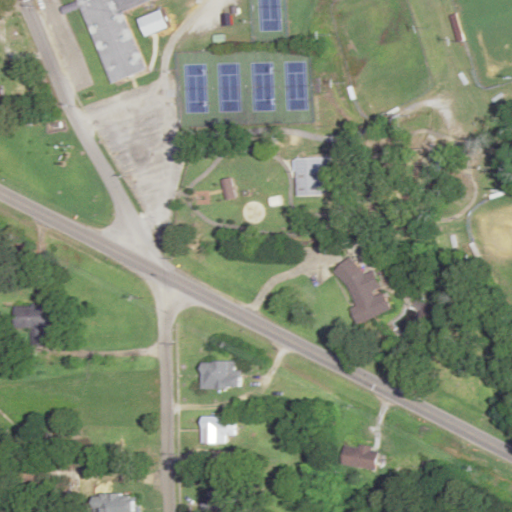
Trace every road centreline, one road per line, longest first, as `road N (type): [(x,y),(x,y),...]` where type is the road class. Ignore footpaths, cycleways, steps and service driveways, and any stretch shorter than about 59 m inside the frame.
road 1 (secondary): [(511,454),(0,192)]
road 2 (residential): [(161,275),(68,105),(25,0)]
road 3 (residential): [(170,511),(161,275)]
